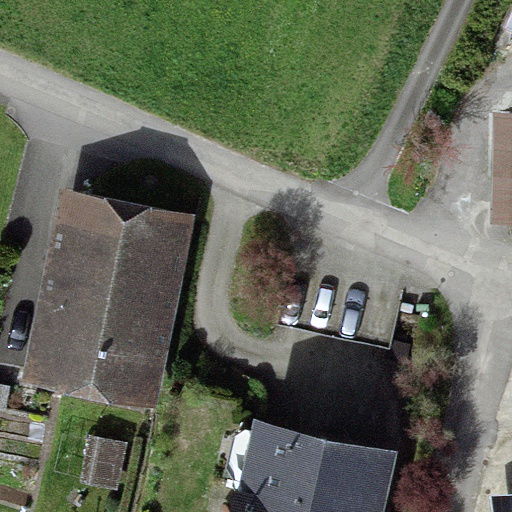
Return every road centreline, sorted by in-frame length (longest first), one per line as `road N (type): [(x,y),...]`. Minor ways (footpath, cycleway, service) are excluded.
road 1 (residential): [(0,77),(362,220)]
road 2 (residential): [(464,0),(362,220)]
road 3 (residential): [(511,279),(455,511)]
road 4 (residential): [(362,220),(511,277)]
